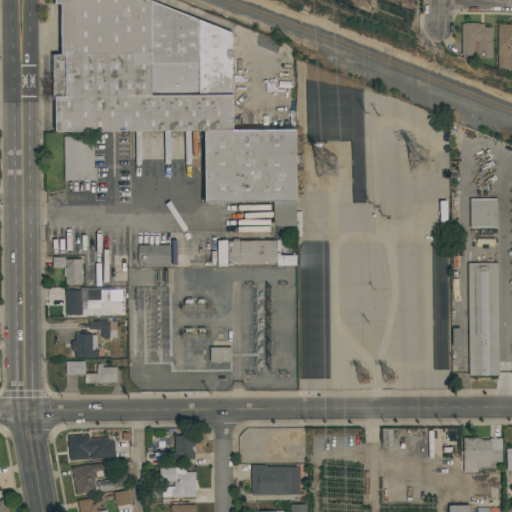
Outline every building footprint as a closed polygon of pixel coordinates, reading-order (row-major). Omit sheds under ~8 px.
[(146,0),(231,34),(231,130),(294,130),(294,226),(272,226),(272,201),(204,201),(204,131),(54,131),(54,97),(52,97),(52,72),(50,72),(50,53),(55,53),(55,55),(60,55),(60,4),(53,4),(53,0),(146,0)] [(511,53),(511,68),(497,68),(497,24),(510,24),(510,23),(511,23),(511,53)] [(491,58),(477,58),(477,53),(474,53),(474,55),(460,55),(460,24),(483,24),(483,27),(491,27),(491,58)] [(92,136),(93,168),(95,168),(95,180),(63,181),(63,136),(92,136)] [(496,199),(496,227),(469,228),(469,199),(496,199)] [(439,229),(440,241),(426,242),(425,230),(439,229)] [(275,240),(275,264),(226,265),(226,241),(275,240)] [(215,241),(216,267),(226,267),(225,241),(215,241)] [(169,245),(169,266),(137,266),(137,245),(169,245)] [(81,284),(64,284),(64,277),(63,277),(63,267),(52,267),(52,257),(64,257),(64,259),(81,259),(81,284)] [(496,263),(497,375),(468,375),(467,263),(496,263)] [(99,289),(99,300),(85,301),(85,289),(99,289)] [(81,315),(65,315),(64,290),(81,290),(81,315)] [(108,321),(108,338),(106,338),(106,339),(103,339),(103,338),(101,338),(101,329),(88,330),(88,322),(108,321)] [(91,349),(97,349),(99,349),(100,356),(97,356),(97,357),(74,358),(74,351),(70,351),(70,341),(74,341),(74,334),(91,334),(91,349)] [(230,347),(230,362),(209,362),(209,348),(230,347)] [(84,361),(84,368),(85,368),(85,371),(84,371),(84,373),(96,373),(96,364),(101,364),(102,367),(115,367),(116,383),(84,383),(83,374),(65,375),(64,361),(84,361)] [(88,435),(89,453),(87,453),(87,459),(74,460),(74,454),(69,454),(68,448),(67,448),(66,443),(68,443),(67,437),(88,435)] [(193,436),(193,446),(191,446),(191,452),(193,452),(193,459),(180,459),(180,464),(167,464),(167,452),(174,453),(174,436),(193,436)] [(488,438),(500,438),(500,462),(489,462),(489,467),(476,467),(476,472),(462,472),(462,443),(462,438),(478,438),(478,439),(480,439),(480,440),(488,440),(488,438)] [(87,464),(87,465),(97,463),(97,464),(100,464),(103,476),(92,478),(94,487),(96,486),(97,490),(76,494),(71,468),(87,464)] [(265,465),(265,466),(298,466),(298,494),(250,495),(250,465),(265,465)] [(194,480),(196,480),(196,489),(194,489),(194,497),(161,497),(161,487),(173,487),(173,481),(159,481),(159,468),(184,468),(184,472),(194,472),(194,480)] [(97,482),(113,479),(112,475),(125,472),(127,486),(118,487),(118,488),(98,491),(97,482)] [(115,511),(112,493),(125,490),(129,489),(130,504),(130,511),(115,511)] [(90,499),(91,505),(95,504),(96,511),(98,510),(98,511),(105,510),(105,511),(78,511),(77,501),(90,499)]
